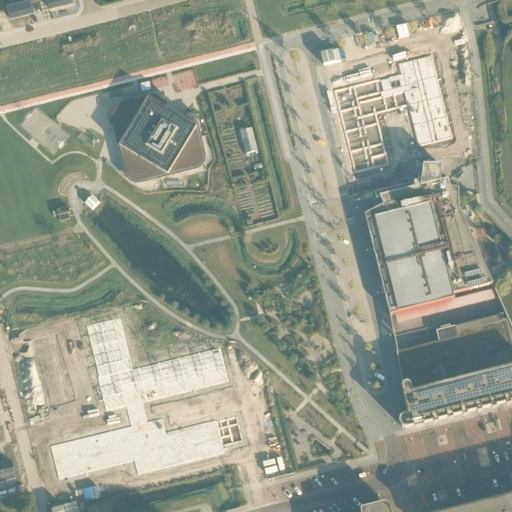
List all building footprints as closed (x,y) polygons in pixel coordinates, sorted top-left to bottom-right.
[(5,0),(11,20),(33,15),(31,4),(39,2),(38,0),(5,0)] [(38,0),(39,2),(45,0),(47,0),(50,10),(73,5),(71,0),(38,0)] [(461,48),(446,52),(451,76),(461,74),(461,48)] [(401,75),(335,92),(355,173),(389,164),(377,113),(408,106),(419,148),(453,139),(433,57),(399,66),(401,75)] [(150,83),(140,85),(142,93),(151,91),(150,83)] [(124,120),(114,123),(116,131),(115,132),(116,136),(117,136),(122,156),(121,156),(124,167),(124,166),(127,177),(136,175),(138,184),(149,181),(149,182),(160,179),(160,178),(167,177),(167,178),(174,176),(174,175),(181,173),(182,174),(189,172),(188,171),(198,169),(195,155),(198,155),(204,154),(203,148),(202,148),(200,139),(201,139),(198,128),(197,128),(196,122),(196,121),(195,117),(195,115),(189,116),(189,117),(183,119),(183,118),(182,118),(181,118),(180,118),(168,111),(167,110),(164,96),(149,99),(148,99),(149,100),(144,101),(144,100),(133,103),(131,104),(125,106),(127,115),(124,120)] [(365,216),(390,316),(455,300),(454,295),(493,285),(494,285),(493,285),(459,209),(459,190),(451,188),(449,180),(441,182),(441,167),(424,167),(421,187),(379,197),(380,199),(381,199),(384,206),(365,216)] [(69,208),(57,211),(58,217),(59,217),(68,214),(70,214),(69,212),(69,208)] [(68,214),(59,217),(60,222),(70,220),(68,214)] [(455,328),(458,338),(398,353),(397,353),(409,417),(405,418),(402,420),(401,422),(400,425),(402,428),(404,429),(407,430),(511,403),(511,326),(496,292),(495,290),(508,320),(501,322),(499,317),(455,328)] [(129,426),(49,446),(57,479),(142,457),(146,471),(223,451),(222,445),(242,440),(235,413),(164,431),(160,417),(147,420),(142,401),(226,379),(218,347),(130,369),(117,318),(83,327),(105,411),(124,406),(129,426)] [(47,337),(27,342),(43,404),(63,399),(47,337)] [(12,463),(1,465),(5,483),(16,481),(12,463)] [(511,511),(511,498),(458,511),(511,511)]
